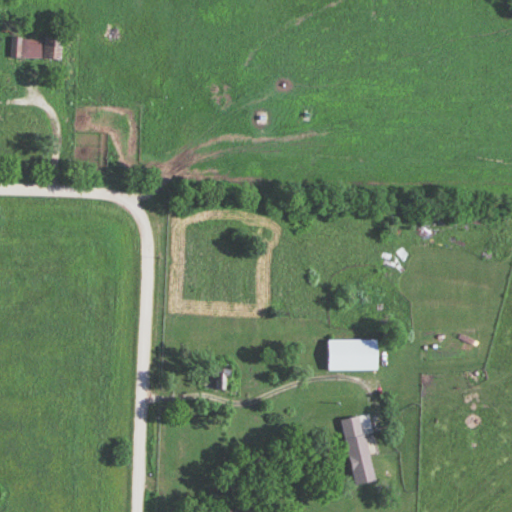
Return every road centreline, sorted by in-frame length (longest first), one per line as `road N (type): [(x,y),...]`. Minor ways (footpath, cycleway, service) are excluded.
road 1 (residential): [(141,511),(155,227),(144,205)]
road 2 (residential): [(144,205),(0,193)]
